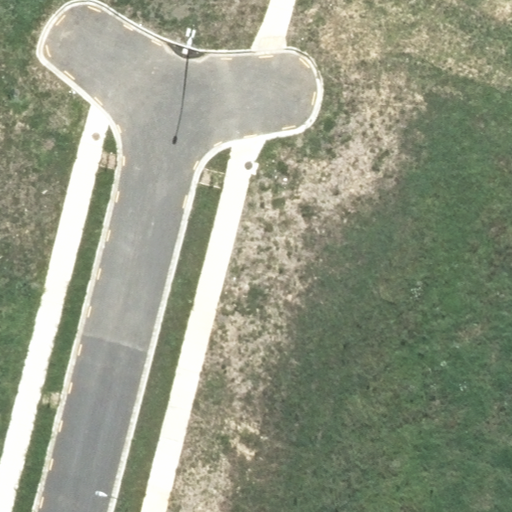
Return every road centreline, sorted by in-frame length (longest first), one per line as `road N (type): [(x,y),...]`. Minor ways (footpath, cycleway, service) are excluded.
road 1 (residential): [(65,511),(162,125)]
road 2 (residential): [(162,125),(295,87)]
